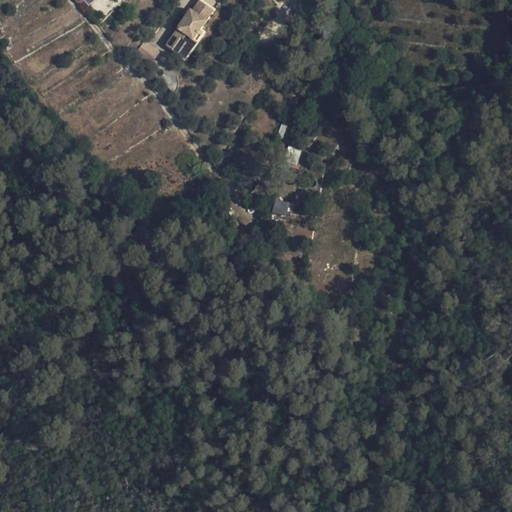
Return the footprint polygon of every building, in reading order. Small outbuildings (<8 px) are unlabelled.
[(123,11),(129,4),(124,0),(122,0),(117,5),(123,11)] [(213,10),(199,1),(192,11),(190,9),(165,45),(178,54),(186,42),(193,47),(202,34),(198,31),(213,10)] [(144,41),(135,52),(151,65),(160,52),(144,41)] [(185,59),(193,47),(186,42),(178,54),(185,59)] [(257,184),(244,203),(253,209),(266,190),(257,184)] [(276,199),(272,211),(286,215),(290,202),(276,199)]
